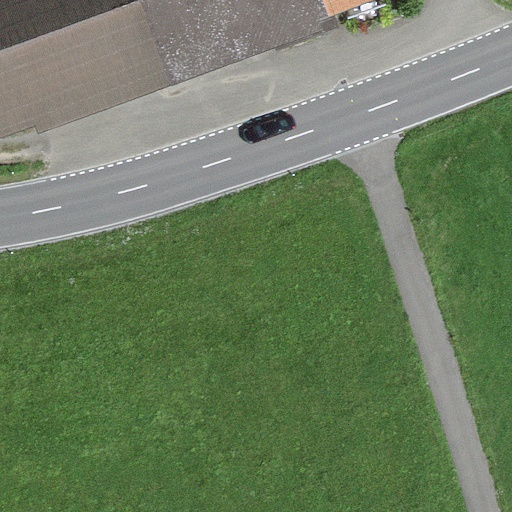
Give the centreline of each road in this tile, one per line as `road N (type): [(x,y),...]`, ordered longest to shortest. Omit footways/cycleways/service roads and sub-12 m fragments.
road 1 (primary): [(511,58),(139,194),(0,218)]
road 2 (track): [(491,511),(362,116)]
